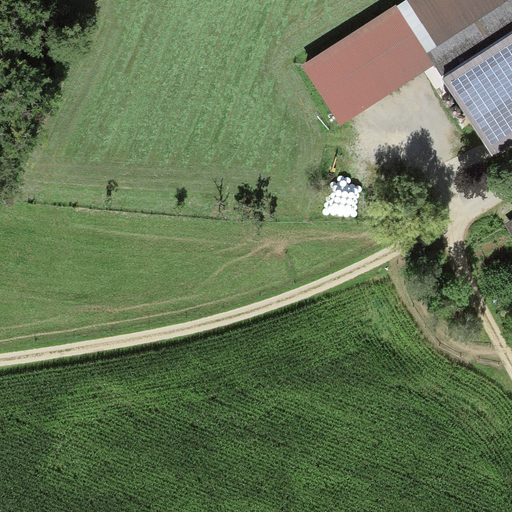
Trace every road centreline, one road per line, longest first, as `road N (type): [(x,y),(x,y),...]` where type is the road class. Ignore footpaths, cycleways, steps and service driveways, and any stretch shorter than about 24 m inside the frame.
road 1 (track): [(0,362),(183,332),(282,301),(469,212)]
road 2 (track): [(511,372),(441,231)]
